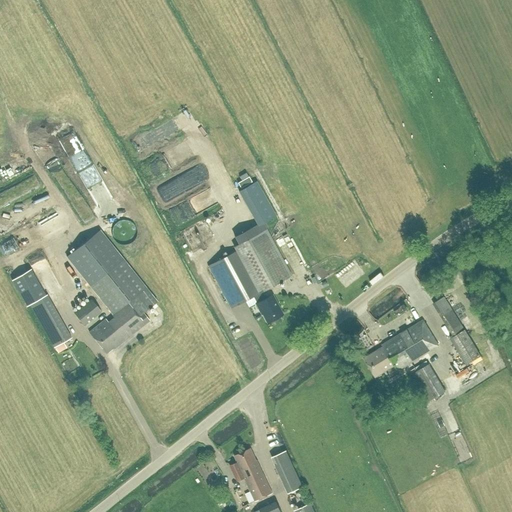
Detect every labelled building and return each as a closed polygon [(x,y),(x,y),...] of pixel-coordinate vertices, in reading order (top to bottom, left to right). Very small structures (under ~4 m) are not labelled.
[(259,225),(276,214),(255,181),(238,191),(259,225)] [(179,212),(172,216),(176,225),(183,221),(179,212)] [(21,246),(61,230),(57,219),(17,236),(21,246)] [(202,251),(200,247),(212,241),(201,221),(180,232),(193,256),(202,251)] [(241,248),(209,265),(231,307),(254,295),(258,302),(256,303),(259,309),(260,309),(267,322),(282,314),(272,295),(263,299),(259,292),(291,275),(265,224),(237,239),(241,248)] [(100,230),(67,256),(112,313),(89,331),(106,353),(113,347),(114,348),(150,320),(144,312),(150,307),(157,301),(145,287),(100,230)] [(53,346),(60,343),(70,336),(63,322),(55,309),(47,295),(30,305),(53,346)] [(466,364),(480,356),(444,296),(433,303),(454,336),(450,338),(466,364)] [(84,325),(101,312),(91,299),(74,312),(84,325)] [(404,318),(384,328),(388,336),(408,326),(404,318)] [(398,370),(439,345),(423,319),(388,340),(389,342),(364,357),(376,376),(395,365),(398,370)] [(356,344),(365,353),(380,339),(371,330),(356,344)] [(425,392),(421,395),(425,402),(429,400),(446,391),(430,363),(427,365),(425,361),(415,367),(418,370),(413,373),(425,392)] [(460,385),(472,376),(467,369),(455,378),(460,385)] [(441,438),(448,435),(438,413),(431,416),(441,438)] [(256,460),(250,448),(235,455),(238,461),(230,465),(238,482),(245,479),(255,500),(272,492),(257,459),(256,460)] [(288,493),(303,486),(286,450),(271,457),(288,493)] [(281,511),(277,501),(253,511),(281,511)] [(294,511),(314,511),(310,503),(294,510),(294,511)]
